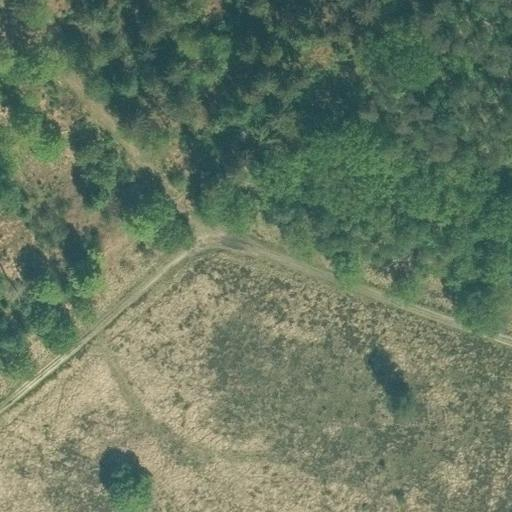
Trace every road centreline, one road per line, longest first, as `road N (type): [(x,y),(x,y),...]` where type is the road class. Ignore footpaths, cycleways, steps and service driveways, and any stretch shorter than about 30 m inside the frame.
road 1 (track): [(511,338),(206,232)]
road 2 (track): [(403,0),(206,232)]
road 3 (track): [(206,232),(17,20)]
road 4 (track): [(206,232),(0,407)]
